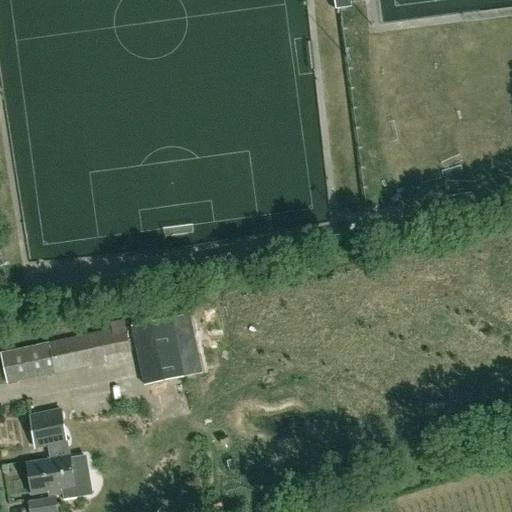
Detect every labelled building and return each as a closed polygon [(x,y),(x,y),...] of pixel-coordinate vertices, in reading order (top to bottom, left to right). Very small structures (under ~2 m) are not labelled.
[(144,386),(202,373),(190,315),(132,328),(144,386)] [(7,383),(106,363),(104,356),(129,351),(123,321),(110,324),(112,330),(1,354),(7,383)] [(66,442),(60,411),(29,417),(35,448),(50,445),(52,458),(48,458),(49,461),(51,475),(54,474),(56,487),(62,486),(63,495),(64,500),(78,498),(71,455),(70,455),(67,441),(66,442)] [(52,497),(63,495),(62,486),(56,487),(54,474),(51,475),(49,461),(27,464),(31,495),(31,496),(48,494),(48,497),(52,497)] [(28,502),(29,511),(58,511),(56,497),(28,502)] [(202,511),(221,511),(219,502),(201,507),(202,511)]
